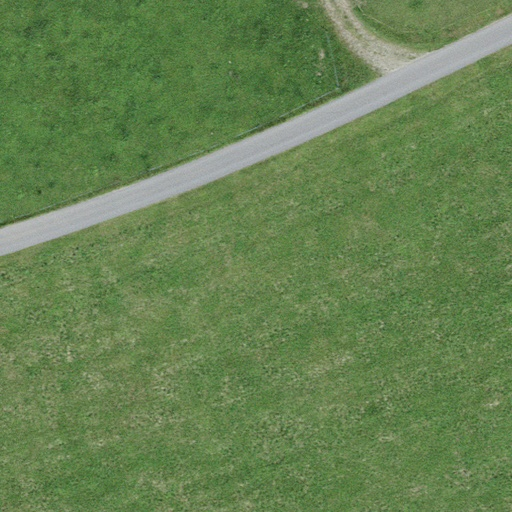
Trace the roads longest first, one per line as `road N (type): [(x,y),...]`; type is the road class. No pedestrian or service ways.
road 1 (residential): [(511,39),(263,172),(0,250)]
road 2 (track): [(440,78),(347,32),(332,0)]
